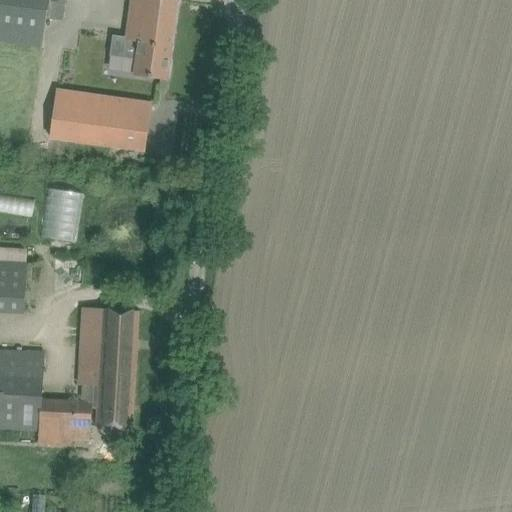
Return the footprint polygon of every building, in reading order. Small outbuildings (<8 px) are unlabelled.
[(0,0),(0,39),(42,46),(46,18),(48,0),(0,0)] [(110,54),(118,54),(137,57),(134,75),(166,79),(177,0),(130,0),(126,35),(112,34),(110,54)] [(58,90),(51,135),(145,149),(152,104),(58,90)] [(0,311),(24,313),(26,264),(0,262),(0,311)] [(42,400),(41,428),(72,430),(71,442),(90,443),(92,407),(92,402),(98,403),(98,408),(97,427),(132,429),(139,311),(104,309),(99,386),(84,385),(84,402),(42,400)] [(0,349),(0,428),(40,430),(41,430),(41,428),(42,400),(44,352),(0,349)]
